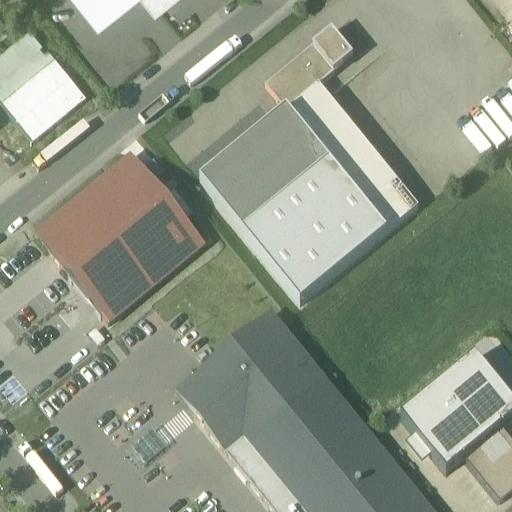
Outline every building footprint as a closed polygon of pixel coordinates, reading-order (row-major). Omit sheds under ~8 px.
[(78,0),(98,24),(127,0),(144,0),(153,10),(165,0),(78,0)] [(0,52),(0,108),(31,147),(85,103),(39,47),(42,44),(29,29),(0,52)] [(331,35),(311,51),(333,77),(352,61),(331,35)] [(318,89),(333,77),(311,51),(264,89),(285,114),(318,89)] [(418,212),(318,89),(285,114),(386,237),(418,212)] [(299,308),(386,237),(285,114),(199,184),(299,308)] [(204,251),(183,225),(165,204),(130,161),(34,239),(72,285),(87,272),(123,316),(204,251)] [(175,196),(165,204),(183,225),(192,217),(175,196)] [(87,272),(72,285),(107,329),(123,316),(87,272)] [(426,511),(325,387),(325,388),(269,320),(190,384),(188,409),(195,419),(194,420),(193,420),(268,511),(426,511)] [(464,464),(501,433),(511,424),(511,408),(474,362),(399,422),(445,478),(464,464)] [(188,409),(190,384),(175,396),(194,420),(195,419),(188,409)] [(511,446),(501,433),(464,464),(499,507),(511,496),(511,446)]
